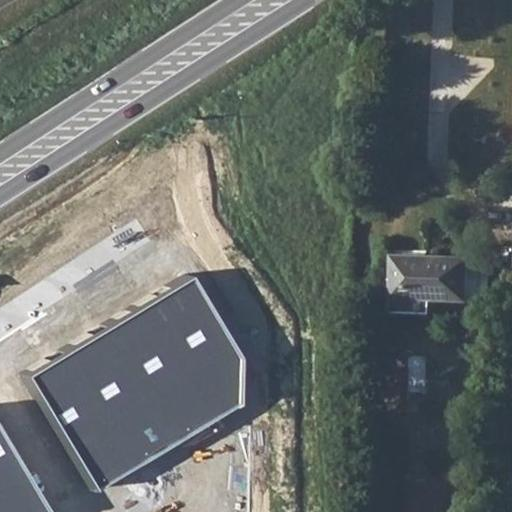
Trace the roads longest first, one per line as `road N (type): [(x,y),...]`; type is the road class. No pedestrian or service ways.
road 1 (primary): [(0,190),(302,0)]
road 2 (primary): [(234,0),(0,152)]
